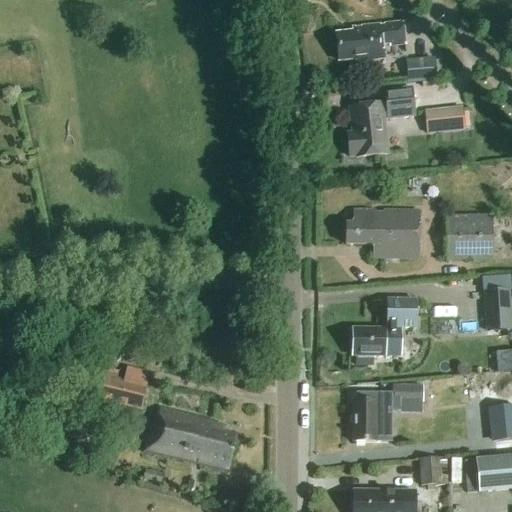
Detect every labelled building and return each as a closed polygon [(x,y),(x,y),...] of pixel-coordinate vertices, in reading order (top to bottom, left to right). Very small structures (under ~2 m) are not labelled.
[(350,29),(351,34),(336,36),(339,64),(383,60),(382,48),(405,45),(402,23),(350,29)] [(407,85),(435,83),(433,60),(406,62),(407,85)] [(387,122),(416,119),(412,88),(383,91),(387,122)] [(356,160),(387,156),(382,106),(349,109),(352,135),(347,135),(349,159),(356,158),(356,160)] [(462,114),(462,108),(423,112),(426,134),(470,130),(468,113),(462,114)] [(419,213),(353,212),(353,226),(346,226),(346,247),(372,247),(372,260),(418,261),(419,213)] [(446,218),(446,262),(492,261),(492,218),(446,218)] [(483,293),(486,334),(511,333),(509,292),(483,293)] [(417,301),(386,301),(386,331),(391,331),(391,332),(385,332),(385,330),(369,330),(369,331),(352,331),(352,357),(356,357),(355,367),(372,368),(372,359),(385,359),(385,357),(399,358),(399,332),(397,332),(397,331),(417,331),(417,301)] [(147,388),(123,382),(116,380),(101,376),(95,402),(141,413),(147,388)] [(423,402),(423,388),(394,387),(394,402),(423,402)] [(391,445),(391,395),(355,396),(355,403),(353,403),(352,444),(376,445),(391,445)] [(511,405),(494,406),(495,439),(511,439),(511,405)] [(227,474),(236,437),(223,434),(225,427),(213,424),(213,422),(160,409),(151,438),(149,437),(145,453),(227,474)] [(511,491),(511,457),(475,461),(475,462),(477,482),(478,495),(511,491)] [(420,487),(448,486),(446,459),(418,461),(420,487)] [(477,482),(475,462),(464,463),(466,483),(467,483),(477,482)] [(161,488),(164,475),(145,470),(142,483),(161,488)] [(197,496),(200,485),(188,481),(185,493),(197,496)] [(352,511),(414,511),(415,493),(353,493),(352,511)]
